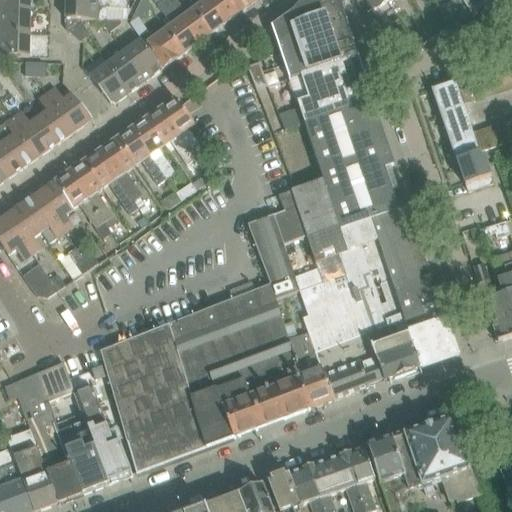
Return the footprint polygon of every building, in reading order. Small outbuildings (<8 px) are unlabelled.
[(30,0),(0,0),(0,11),(30,12),(30,0)] [(66,0),(66,20),(66,31),(69,33),(82,24),(81,23),(81,20),(104,21),(109,21),(109,9),(127,9),(126,0),(66,0)] [(142,0),(131,22),(130,25),(131,26),(138,20),(140,19),(152,10),(144,0),(142,0)] [(165,0),(154,0),(173,26),(167,31),(185,55),(198,45),(165,0)] [(188,15),(177,0),(165,0),(198,45),(212,35),(194,10),(188,15)] [(226,25),(208,0),(196,0),(200,6),(194,10),(212,35),(226,25)] [(208,0),(226,25),(240,15),(228,0),(208,0)] [(253,5),(249,0),(228,0),(240,15),(253,5)] [(289,81),(358,58),(342,9),(345,6),(341,0),(314,0),(272,30),(276,40),(279,49),(284,65),(289,81)] [(363,0),(373,13),(388,2),(385,0),(363,0)] [(468,16),(457,0),(456,0),(440,10),(451,27),(468,16)] [(488,3),(485,0),(461,0),(471,14),(488,3)] [(30,12),(0,11),(0,34),(29,36),(30,12)] [(109,21),(104,21),(104,25),(110,34),(121,26),(121,22),(109,21)] [(429,27),(436,37),(443,33),(436,23),(429,27)] [(82,24),(69,33),(74,39),(86,30),(82,24)] [(422,31),(429,41),(436,37),(429,27),(422,31)] [(86,30),(74,39),(80,44),(90,36),(86,30)] [(163,70),(185,55),(167,31),(145,46),(163,70)] [(0,57),(29,58),(29,36),(0,34),(0,57)] [(146,83),(163,70),(145,46),(141,40),(123,53),(146,83)] [(405,58),(411,54),(411,53),(404,44),(398,48),(405,58)] [(123,53),(106,66),(129,96),(146,83),(123,53)] [(358,58),(289,81),(293,91),(298,108),(290,111),(296,129),(304,126),(373,102),(358,58)] [(25,64),(25,78),(35,78),(35,65),(25,64)] [(44,65),(35,65),(35,78),(44,78),(44,65)] [(114,106),(129,96),(106,66),(90,78),(89,79),(110,105),(114,106)] [(498,96),(511,92),(505,72),(493,76),(498,96)] [(484,77),(481,78),(487,99),(498,96),(493,76),(489,77),(484,78),(484,77)] [(475,102),(487,99),(481,78),(477,79),(469,81),(475,102)] [(469,81),(455,85),(462,106),(475,102),(469,81)] [(433,91),(432,91),(433,93),(440,115),(463,107),(462,106),(455,85),(455,84),(433,91)] [(93,122),(72,96),(65,102),(56,90),(48,95),(75,134),(93,122)] [(58,146),(75,134),(48,95),(39,102),(47,113),(39,119),(58,146)] [(176,100),(161,110),(196,161),(205,155),(191,135),(188,132),(195,127),(181,107),(176,100)] [(304,126),(323,182),(339,224),(369,214),(395,294),(420,370),(420,371),(459,357),(411,215),(400,218),(385,171),(395,168),(373,102),(304,126)] [(463,107),(440,115),(448,138),(471,130),(463,107)] [(161,110),(146,121),(165,148),(172,143),(188,166),(196,161),(161,110)] [(58,146),(39,119),(30,125),(22,114),(14,119),(41,158),(58,146)] [(0,136),(24,170),(41,158),(14,119),(6,125),(0,129),(0,136)] [(159,152),(165,148),(146,121),(131,131),(166,182),(175,175),(159,152)] [(511,136),(507,122),(496,126),(503,146),(511,142),(511,136)] [(496,126),(485,130),(492,149),(503,146),(496,126)] [(471,130),(448,138),(456,162),(479,154),(472,134),(471,130)] [(485,130),(472,134),(479,154),(492,149),(485,130)] [(166,182),(131,131),(117,141),(135,168),(141,164),(157,188),(166,182)] [(0,173),(6,182),(24,170),(0,136),(0,173)] [(117,141),(99,153),(138,210),(141,214),(147,210),(140,200),(142,198),(126,175),(135,168),(117,141)] [(138,210),(134,204),(99,153),(84,163),(103,191),(108,188),(128,217),(138,210)] [(479,154),(456,162),(463,181),(465,185),(473,182),(482,179),(490,176),(484,158),(481,159),(479,154)] [(70,173),(104,224),(112,218),(97,196),(103,191),(84,163),(70,173)] [(70,173),(54,184),(73,211),(79,207),(102,241),(112,234),(104,224),(70,173)] [(206,175),(191,186),(196,193),(211,182),(206,175)] [(482,179),(485,189),(494,185),(490,176),(482,179)] [(482,179),(473,182),(476,191),(485,189),(482,179)] [(315,265),(339,256),(349,253),(339,224),(323,182),(294,191),(291,192),(292,195),(307,239),(315,265)] [(473,182),(465,185),(468,194),(476,191),(473,182)] [(74,213),(73,211),(54,184),(38,195),(65,235),(73,230),(66,219),(74,213)] [(196,193),(190,185),(175,195),(181,203),(196,193)] [(21,207),(31,221),(41,236),(49,246),(65,235),(38,195),(21,207)] [(169,211),(181,203),(175,195),(161,205),(163,209),(169,211)] [(271,288),(269,289),(274,303),(276,302),(300,293),(284,248),(307,239),(292,195),(279,200),(285,215),(249,228),(271,288)] [(41,236),(31,221),(21,207),(5,218),(32,258),(40,252),(33,241),(41,236)] [(420,371),(420,370),(395,294),(369,214),(339,224),(349,253),(339,256),(347,277),(383,382),(383,384),(420,371)] [(0,221),(0,246),(9,258),(17,252),(24,263),(32,258),(5,218),(0,221)] [(510,237),(508,232),(506,223),(493,228),(481,232),(480,232),(483,240),(496,236),(498,242),(510,237)] [(479,228),(470,231),(474,243),(483,240),(480,232),(481,232),(479,228)] [(75,250),(68,255),(69,256),(83,277),(90,271),(83,261),(75,250)] [(503,295),(511,322),(511,252),(491,260),(503,295)] [(91,255),(83,261),(90,271),(98,266),(91,255)] [(511,338),(511,322),(503,295),(495,297),(484,265),(473,269),(483,302),(498,344),(511,338)] [(40,267),(23,279),(37,299),(47,301),(58,293),(51,283),(40,267)] [(319,364),(333,403),(369,389),(368,387),(383,382),(347,277),(300,293),(308,318),(303,320),(319,364)] [(58,278),(51,283),(58,293),(65,288),(58,278)] [(241,437),(284,421),(310,411),(293,366),(297,365),(295,361),(289,343),(290,343),(285,328),(276,302),(274,303),(269,289),(116,347),(101,352),(106,369),(108,379),(109,381),(136,476),(241,437)] [(285,328),(290,343),(297,340),(292,325),(285,328)] [(290,343),(289,343),(295,361),(297,365),(293,366),(310,411),(333,403),(319,364),(307,368),(297,340),(290,343)] [(63,365),(37,375),(48,404),(74,394),(63,365)] [(106,369),(92,374),(95,383),(108,379),(106,369)] [(30,433),(58,505),(82,496),(59,433),(48,404),(37,375),(15,384),(31,432),(30,433)] [(93,390),(75,397),(85,424),(109,487),(132,478),(120,445),(114,447),(93,390)] [(405,437),(393,441),(409,492),(423,487),(426,496),(434,493),(432,484),(442,480),(450,502),(457,499),(458,504),(480,497),(454,422),(453,420),(405,437)] [(85,424),(59,433),(82,496),(109,487),(85,424)] [(33,511),(40,511),(58,505),(30,433),(6,441),(10,451),(10,452),(33,511)] [(376,446),(367,449),(388,511),(402,511),(397,496),(409,492),(393,441),(390,442),(376,446)] [(364,450),(345,456),(356,489),(364,511),(376,511),(367,485),(375,482),(364,450)] [(0,470),(15,511),(33,511),(10,452),(10,451),(0,454),(0,470)] [(345,456),(309,469),(323,511),(336,511),(337,511),(334,503),(332,502),(330,498),(338,495),(346,492),(356,489),(345,456)] [(323,511),(309,469),(289,476),(301,508),(309,505),(311,511),(323,511)] [(511,469),(501,473),(509,494),(511,493),(511,469)] [(15,511),(0,470),(0,511),(15,511)] [(302,511),(301,508),(289,476),(285,477),(284,474),(271,479),(272,482),(268,484),(272,493),(275,503),(278,511),(302,511)] [(272,511),(262,486),(237,495),(243,511),(272,511)] [(205,507),(207,511),(243,511),(237,495),(205,507)]
